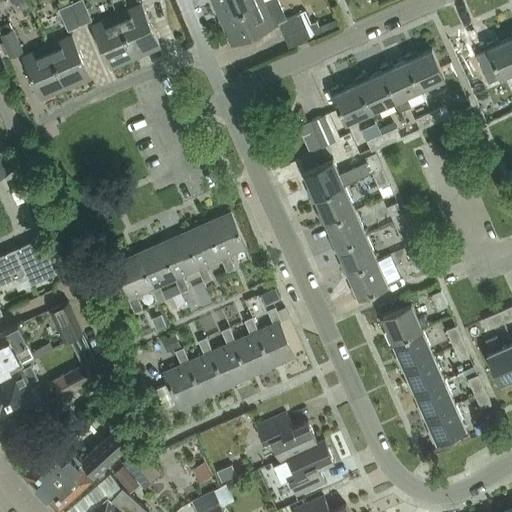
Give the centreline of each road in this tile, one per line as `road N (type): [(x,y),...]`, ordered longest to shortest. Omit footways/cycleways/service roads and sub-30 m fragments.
road 1 (residential): [(445,0),(268,77),(224,107),(391,473),(430,499),(457,496),(511,466)]
road 2 (residential): [(179,502),(81,280)]
road 3 (residential): [(81,280),(0,99)]
